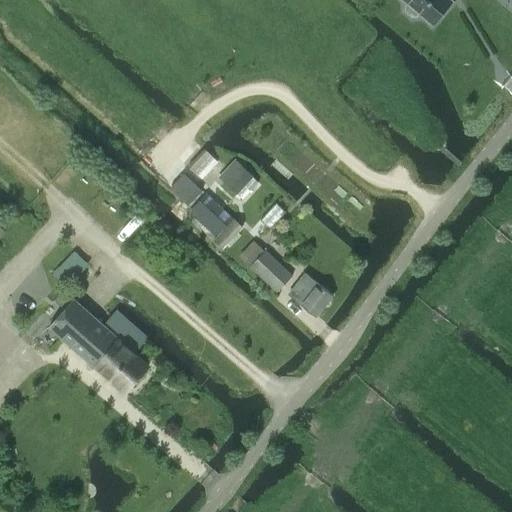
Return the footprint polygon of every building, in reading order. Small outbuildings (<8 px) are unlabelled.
[(453,1),(452,0),(401,0),(406,4),(404,6),(404,12),(411,18),(417,17),(418,15),(432,26),(453,1)] [(471,49),(495,69),(511,49),(511,30),(497,18),(471,49)] [(204,148),(187,166),(190,168),(200,178),(217,161),(207,151),(204,148)] [(234,159),(218,177),(236,193),(241,197),(242,199),(250,191),(258,182),(253,177),(254,176),(234,159)] [(206,194),(191,211),(217,236),(213,240),(223,249),(242,228),(241,227),(206,194)] [(277,291),(292,275),(265,250),(264,251),(254,241),(244,251),(254,261),(250,266),(277,291)] [(66,287),(87,263),(75,252),(61,267),(59,269),(61,271),(55,277),(66,287)] [(316,316),(333,295),(305,273),(289,293),(316,316)] [(73,299),(48,327),(124,393),(148,365),(134,353),(147,338),(116,311),(103,326),(73,299)]
